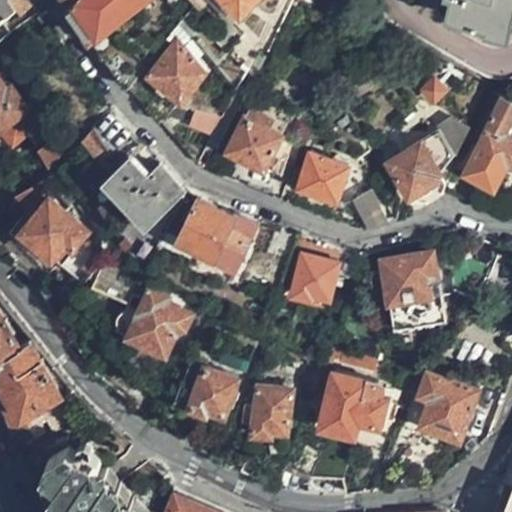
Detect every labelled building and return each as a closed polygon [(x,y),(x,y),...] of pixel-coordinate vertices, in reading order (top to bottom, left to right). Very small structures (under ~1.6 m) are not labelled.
[(0,0),(0,15),(20,0),(0,0)] [(74,0),(68,5),(89,34),(137,0),(74,0)] [(250,0),(230,0),(240,10),(250,0)] [(500,27),(506,0),(451,0),(448,14),(500,27)] [(0,23),(0,37),(9,31),(2,22),(0,23)] [(205,70),(179,39),(150,70),(181,97),(205,70)] [(445,84),(435,68),(420,78),(429,93),(445,84)] [(0,123),(24,106),(10,86),(7,88),(0,79),(0,123)] [(511,136),(505,133),(511,117),(511,100),(501,96),(465,170),(494,185),(507,158),(511,159),(511,136)] [(189,122),(215,132),(222,113),(196,104),(189,122)] [(273,150),(280,133),(245,114),(230,148),(264,165),(281,171),(287,157),(273,150)] [(14,143),(30,135),(22,117),(5,126),(14,143)] [(436,172),(454,163),(436,131),(416,144),(389,161),(407,195),(437,176),(436,172)] [(336,197),(347,163),(311,151),(300,185),(336,197)] [(146,220),(183,184),(161,161),(147,172),(131,156),(109,177),(146,220)] [(355,197),(370,225),(389,220),(371,189),(355,197)] [(232,262),(257,216),(236,207),(233,213),(189,191),(165,229),(188,241),(232,262)] [(84,225),(50,196),(24,229),(63,261),(75,246),(72,244),(85,228),(84,225)] [(2,213),(0,213),(0,241),(15,234),(2,213)] [(497,242),(471,233),(465,252),(490,262),(497,242)] [(433,312),(427,269),(433,268),(429,250),(386,258),(395,319),(433,312)] [(329,297),(337,263),(303,253),(292,293),(310,299),(311,296),(312,293),(329,297)] [(185,329),(192,311),(168,300),(169,296),(150,287),(129,331),(167,349),(174,334),(185,329)] [(0,312),(0,358),(21,346),(0,312)] [(21,346),(0,358),(0,383),(7,396),(20,422),(60,393),(29,341),(21,346)] [(225,409),(237,375),(207,363),(208,360),(192,355),(176,397),(209,409),(211,404),(225,409)] [(460,439),(477,389),(428,369),(419,394),(430,398),(421,424),(460,439)] [(377,436),(386,396),(381,395),(382,392),(382,389),(381,386),(379,383),(377,382),(374,379),(365,377),(333,370),(321,424),(377,436)] [(136,378),(123,393),(129,398),(139,405),(150,389),(136,378)] [(69,400),(76,396),(75,394),(73,393),(72,391),(71,389),(69,388),(68,386),(62,390),(69,400)] [(287,429),(290,389),(258,386),(254,429),(271,432),(272,428),(287,429)] [(166,407),(157,424),(163,428),(170,433),(178,415),(166,407)] [(296,431),(284,464),(312,476),(345,478),(345,443),(322,442),(296,431)] [(72,445),(48,459),(50,463),(43,475),(57,483),(50,498),(66,507),(63,511),(147,511),(154,506),(135,493),(133,492),(130,487),(125,483),(121,484),(120,479),(114,480),(107,465),(102,464),(100,456),(95,452),(88,458),(72,445)] [(511,511),(511,456),(506,472),(505,478),(493,508),(489,511),(511,511)] [(217,511),(212,510),(177,495),(171,509),(178,511),(217,511)]
